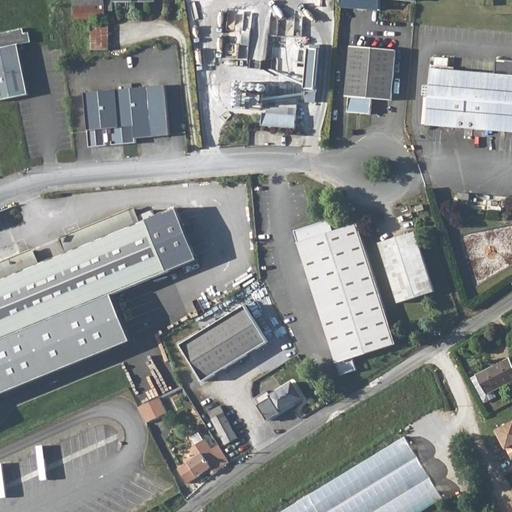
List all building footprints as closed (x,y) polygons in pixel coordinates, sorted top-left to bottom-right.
[(73,0),(74,19),(92,18),(98,19),(98,22),(104,22),(104,18),(105,18),(105,12),(113,12),(113,2),(133,2),(132,0),(73,0)] [(340,0),(340,8),(380,11),(381,0),(390,0),(417,3),(416,0),(340,0)] [(0,101),(29,96),(20,51),(26,49),(25,45),(32,43),(30,32),(25,33),(24,27),(0,32),(0,101)] [(109,27),(92,27),(92,50),(109,50),(109,27)] [(397,53),(351,48),(347,99),(350,99),(349,114),(371,116),(373,101),(393,103),(397,53)] [(437,58),(436,68),(449,69),(450,59),(437,58)] [(497,77),(434,71),(432,102),(427,102),(425,127),(511,134),(511,61),(501,61),(501,62),(499,62),(497,75),(497,77)] [(165,86),(84,93),(89,148),(106,146),(106,142),(112,142),(113,146),(137,143),(136,139),(170,136),(165,86)] [(251,108),(266,108),(266,95),(251,95),(251,108)] [(262,114),(261,126),(295,129),(296,117),(262,114)] [(500,204),(491,204),(490,214),(503,215),(504,210),(505,210),(507,208),(507,207),(507,206),(506,205),(505,204),(504,204),(503,204),(502,205),(501,206),(501,207),(501,208),(500,208),(500,204)] [(0,342),(109,298),(198,262),(176,211),(139,226),(133,211),(61,240),(67,256),(38,267),(32,252),(0,265),(0,342)] [(355,357),(398,342),(359,223),(334,231),(330,219),(295,231),(343,374),(359,368),(355,357)] [(417,233),(382,245),(402,303),(437,292),(417,233)] [(0,392),(129,343),(109,298),(0,342),(0,392)] [(244,308),(185,350),(204,384),(267,343),(244,308)] [(511,365),(507,357),(470,377),(483,402),(495,396),(492,390),(511,379),(511,365)] [(292,383),(271,396),(280,411),(301,399),(292,383)] [(159,397),(138,407),(146,423),(166,413),(159,397)] [(221,406),(209,412),(226,445),(237,439),(221,406)] [(511,426),(497,435),(511,463),(511,426)] [(224,467),(224,466),(206,440),(192,448),(198,456),(178,469),(188,484),(209,469),(213,475),(224,467)]
